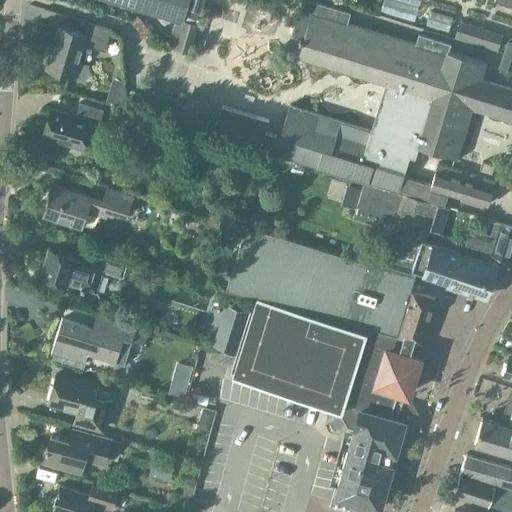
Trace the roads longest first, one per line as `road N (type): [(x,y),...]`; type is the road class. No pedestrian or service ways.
road 1 (tertiary): [(422,511),(473,361),(511,292)]
road 2 (residential): [(0,202),(12,0)]
